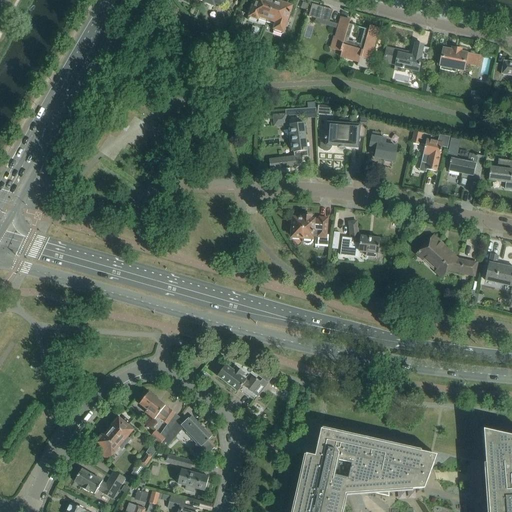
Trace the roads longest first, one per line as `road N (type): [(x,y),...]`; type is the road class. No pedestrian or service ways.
road 1 (secondary): [(511,354),(297,318),(0,236)]
road 2 (secondary): [(0,260),(292,342),(511,376)]
road 3 (residential): [(227,511),(237,464),(233,425),(158,368),(117,380),(87,407),(58,446),(28,511)]
road 4 (residential): [(247,189),(365,196),(511,226)]
road 5 (secondary): [(0,234),(72,98),(86,52)]
road 6 (secondary): [(86,52),(0,202)]
road 7 (residential): [(511,39),(350,0)]
